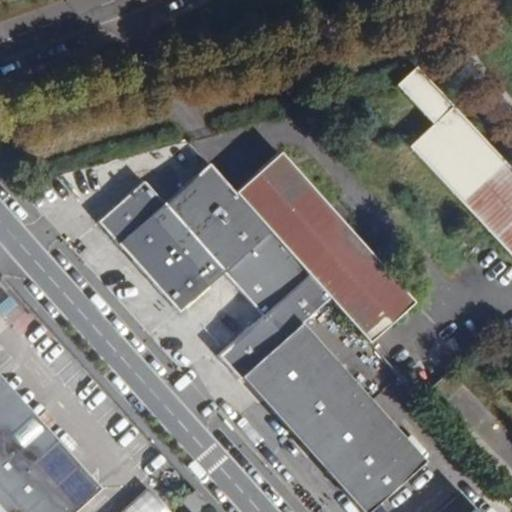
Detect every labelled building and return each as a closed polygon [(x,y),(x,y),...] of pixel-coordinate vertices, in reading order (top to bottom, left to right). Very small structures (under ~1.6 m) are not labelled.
[(511,176),(416,72),(401,86),(435,123),(408,147),(511,261),(511,176)] [(366,341),(413,296),(275,149),(231,190),(325,296),(366,341)] [(240,372),(243,377),(299,327),(296,323),(325,296),(231,190),(205,160),(160,201),(141,179),(95,220),(176,309),(221,270),(259,313),(216,353),(235,376),(240,372)] [(299,327),(243,377),(363,511),(373,511),(424,467),(299,327)] [(0,384),(1,384),(0,382),(0,511),(19,511),(42,491),(61,511),(73,511),(97,490),(24,410),(13,421),(0,406),(0,384)] [(24,410),(1,384),(0,384),(0,406),(13,421),(24,410)] [(61,511),(42,491),(19,511),(61,511)] [(198,511),(208,504),(196,491),(181,505),(187,511),(198,511)] [(165,511),(151,496),(132,511),(165,511)]
